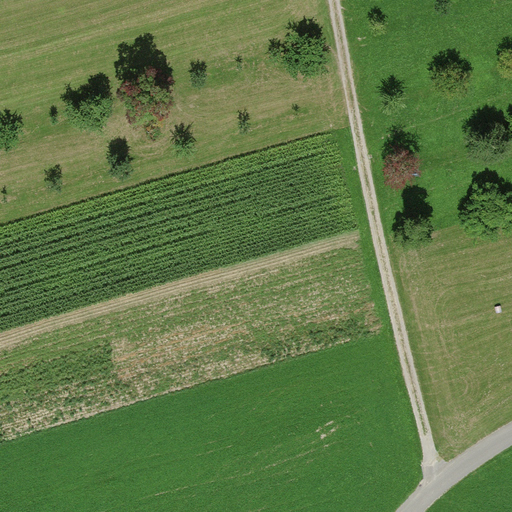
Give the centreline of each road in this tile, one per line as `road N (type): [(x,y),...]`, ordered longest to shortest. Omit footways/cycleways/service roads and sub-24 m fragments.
road 1 (track): [(441,485),(370,193),(334,0)]
road 2 (unclassified): [(511,445),(441,485),(413,511)]
